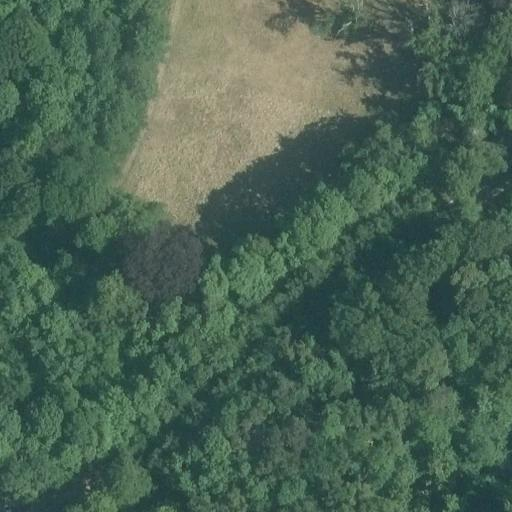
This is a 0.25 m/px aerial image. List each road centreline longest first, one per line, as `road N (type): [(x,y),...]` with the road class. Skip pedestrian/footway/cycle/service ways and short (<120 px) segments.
road 1 (unknown): [(52,511),(178,382),(318,257),(511,133)]
road 2 (tertiary): [(94,511),(282,333),(511,172)]
